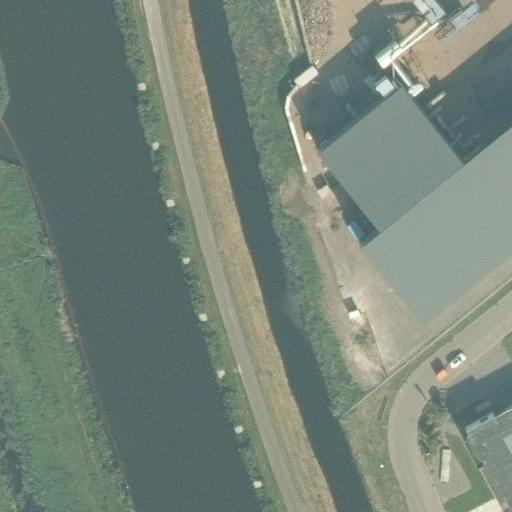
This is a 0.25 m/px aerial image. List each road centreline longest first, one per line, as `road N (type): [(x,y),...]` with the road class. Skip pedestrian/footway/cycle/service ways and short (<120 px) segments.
road 1 (unclassified): [(296,511),(207,244),(150,0)]
road 2 (unclassified): [(428,511),(402,441),(406,409),(421,384),(511,310)]
